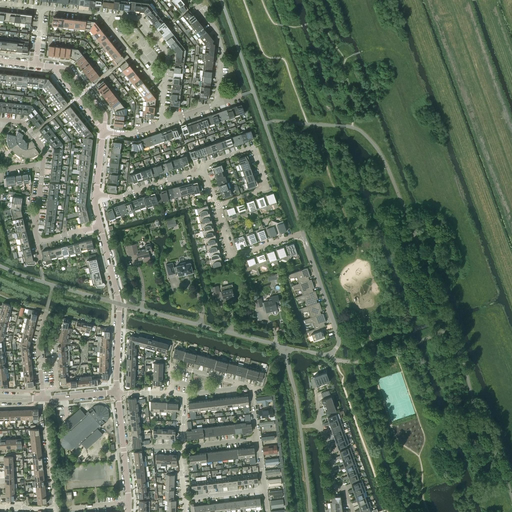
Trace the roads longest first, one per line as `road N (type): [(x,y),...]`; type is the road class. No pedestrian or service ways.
road 1 (unclassified): [(302,233),(221,0)]
road 2 (unclassified): [(283,347),(329,355),(338,343),(302,233)]
road 3 (unclassified): [(283,347),(118,303)]
road 4 (residential): [(201,171),(252,147),(266,187),(216,204)]
road 5 (residential): [(302,233),(232,255),(216,204)]
road 6 (unclassified): [(118,303),(0,265)]
